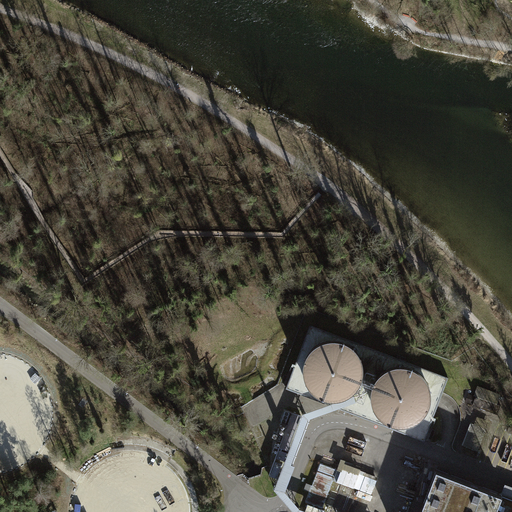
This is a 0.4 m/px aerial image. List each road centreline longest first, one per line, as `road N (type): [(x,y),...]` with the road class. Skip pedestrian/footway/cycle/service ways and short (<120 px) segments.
road 1 (track): [(0,8),(146,71),(327,185)]
road 2 (track): [(327,185),(419,265),(511,367)]
